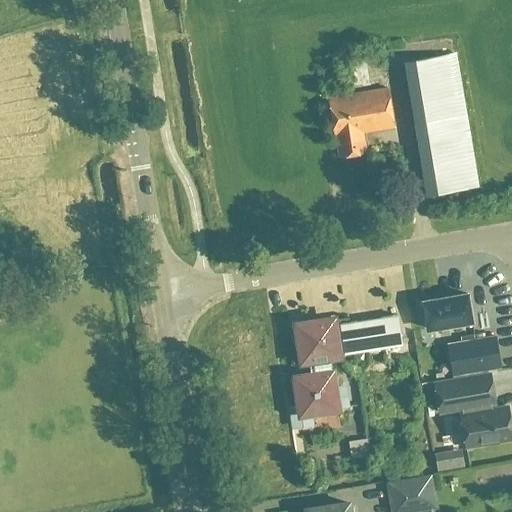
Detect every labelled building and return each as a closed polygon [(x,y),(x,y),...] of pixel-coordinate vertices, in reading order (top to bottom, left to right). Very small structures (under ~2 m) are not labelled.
[(478,187),(457,55),(402,64),(424,196),(478,187)] [(387,88),(329,98),(335,137),(336,137),(339,157),(367,152),(363,133),(394,128),(387,88)] [(422,322),(426,321),(427,330),(472,322),(467,295),(423,302),(423,305),(419,306),(422,322)] [(401,346),(396,316),(333,326),(333,322),(334,321),(334,320),(296,326),(302,362),(303,362),(303,361),(309,360),(311,376),(295,378),(299,407),(288,408),(291,425),(310,422),(308,413),(344,408),(342,392),(335,394),(329,358),(337,356),(401,346)] [(495,337),(448,345),(453,376),(500,368),(495,337)] [(470,408),(489,404),(495,403),(490,374),(435,383),(440,413),(470,408)] [(489,404),(470,408),(471,414),(460,415),(466,447),(511,438),(511,430),(511,431),(511,430),(511,416),(509,415),(508,407),(490,410),(489,404)] [(462,455),(435,460),(437,472),(464,467),(462,455)] [(421,511),(436,509),(430,475),(385,483),(390,511),(421,511)] [(352,511),(351,500),(303,507),(303,511),(352,511)]
